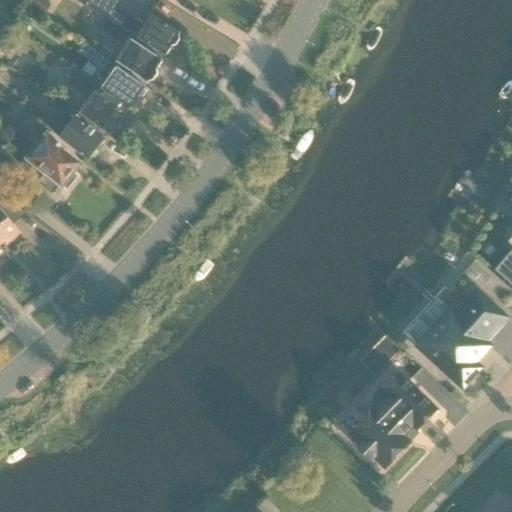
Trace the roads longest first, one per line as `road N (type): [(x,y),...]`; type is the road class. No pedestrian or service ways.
road 1 (residential): [(0,381),(117,282),(181,215),(304,0)]
road 2 (residential): [(388,511),(475,421),(508,408)]
